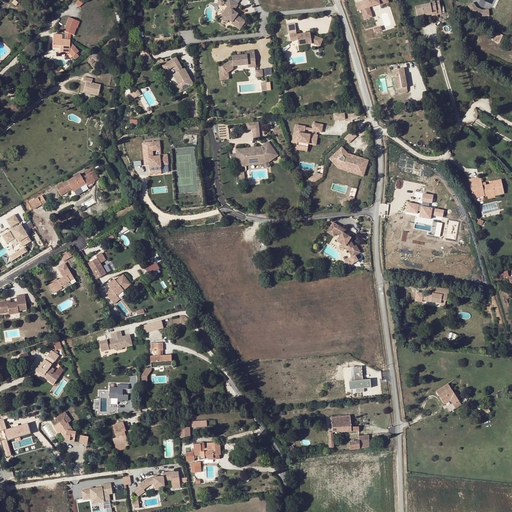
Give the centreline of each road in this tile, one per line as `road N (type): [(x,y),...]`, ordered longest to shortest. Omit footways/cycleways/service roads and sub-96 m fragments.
road 1 (unclassified): [(379,211),(402,511)]
road 2 (residential): [(211,361),(280,456),(284,511)]
road 3 (residential): [(333,7),(260,15),(256,34),(187,41)]
road 4 (residential): [(225,205),(266,220),(379,211)]
road 5 (unclassified): [(333,7),(377,133)]
road 6 (residential): [(474,104),(437,157),(377,133)]
